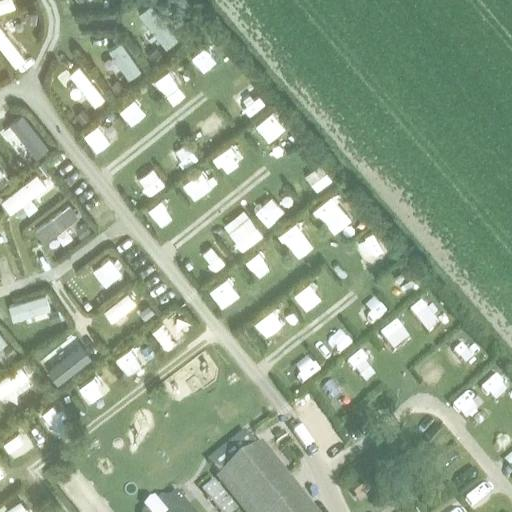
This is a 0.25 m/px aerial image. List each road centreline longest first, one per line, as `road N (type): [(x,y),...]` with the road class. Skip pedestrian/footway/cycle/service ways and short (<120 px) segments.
road 1 (track): [(218,332),(31,470),(62,511)]
road 2 (track): [(158,256),(267,169)]
road 3 (track): [(96,180),(204,95)]
road 4 (track): [(253,372),(356,292)]
